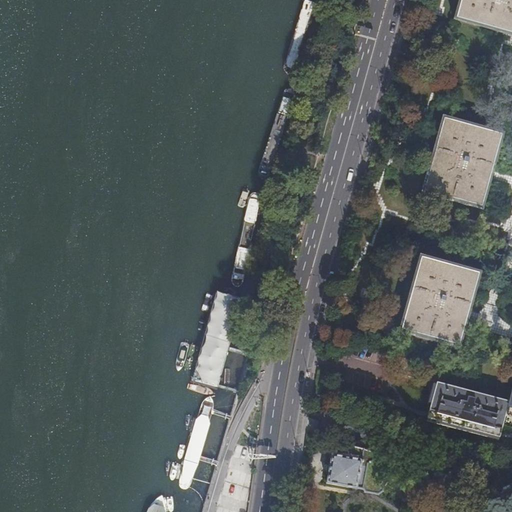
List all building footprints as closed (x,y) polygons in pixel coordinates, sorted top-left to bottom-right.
[(304,0),(285,68),(286,72),(288,75),(291,75),(294,73),(296,70),(317,0),(304,0)] [(511,0),(457,0),(451,21),(511,37),(511,0)] [(292,89),(285,92),(259,173),(261,180),(264,181),(271,174),(296,94),(292,89)] [(444,118),(422,195),(484,214),(506,135),(444,118)] [(249,198),(248,200),(232,279),(233,284),(236,287),(238,288),(242,285),(244,281),(260,202),(260,198),(258,195),(255,194),(252,195),(249,198)] [(418,257),(398,332),(462,350),(483,275),(418,257)] [(242,301),(217,295),(193,385),(218,391),(242,301)] [(435,381),(428,403),(424,417),(497,437),(501,423),(504,413),(511,415),(511,382),(507,401),(435,381)] [(206,401),(202,405),(200,411),(179,483),(180,488),(182,490),(186,490),(189,488),(192,483),(213,412),(214,406),(213,402),(210,398),(206,401)] [(384,455),(349,445),(343,450),(342,457),(330,455),(325,483),(354,489),(354,487),(361,489),(363,492),(376,494),(382,491),(386,467),(383,463),(384,455)] [(165,511),(166,505),(162,496),(153,505),(148,511),(147,511),(165,511)]
